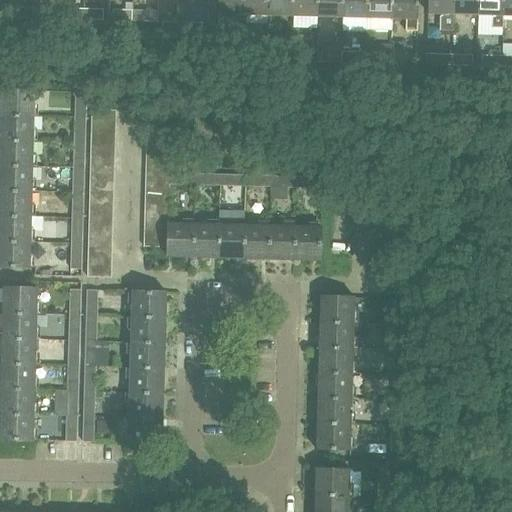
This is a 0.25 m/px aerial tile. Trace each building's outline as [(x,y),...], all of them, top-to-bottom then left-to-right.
[(218,0),(218,13),(244,14),(244,0),(218,0)] [(268,0),(244,0),(244,14),(268,15),(268,0)] [(268,0),(268,15),(293,15),(293,0),(268,0)] [(318,0),(293,0),(293,15),(318,16),(318,0)] [(318,0),(318,16),(342,17),(342,0),(318,0)] [(367,0),(342,0),(342,17),(367,18),(367,0)] [(392,0),(367,0),(367,18),(392,18),(392,0)] [(392,0),(392,18),(407,19),(407,29),(417,29),(417,0),(392,0)] [(453,31),(453,15),(453,0),(428,0),(428,14),(440,14),(439,31),(453,31)] [(478,0),(453,0),(453,15),(478,15),(478,0)] [(503,0),(478,0),(478,15),(493,16),(493,25),(503,26),(503,16),(503,0)] [(511,0),(503,0),(503,16),(511,16),(511,0)] [(14,6),(13,17),(33,17),(34,7),(14,6)] [(54,7),(34,7),(33,17),(53,18),(54,7)] [(83,19),(84,9),(64,8),(63,18),(83,19)] [(103,9),(84,9),(83,19),(103,19),(103,9)] [(113,10),(113,20),(133,20),(133,10),(113,10)] [(133,10),(133,20),(153,21),(153,11),(133,10)] [(183,23),(163,22),(162,33),(182,33),(183,23)] [(202,23),(183,23),(182,33),(202,34),(202,23)] [(243,38),(223,38),(222,50),(243,50),(243,38)] [(263,38),(243,38),(243,50),(263,50),(263,38)] [(273,39),(273,51),(292,51),(292,39),(273,39)] [(312,39),(292,39),(292,51),(312,51),(312,39)] [(391,64),(415,64),(416,54),(406,53),(407,42),(392,42),(392,53),(391,64)] [(341,62),(341,51),(322,51),(321,62),(341,62)] [(361,52),(341,51),(341,62),(361,63),(361,52)] [(392,53),(371,52),(371,63),(391,64),(392,53)] [(439,54),(427,54),(427,65),(436,65),(452,66),(452,54),(439,54)] [(473,55),(452,54),(452,66),(472,66),(473,55)] [(502,56),(482,55),(482,67),(502,67),(502,56)] [(511,56),(502,56),(502,67),(511,67),(511,56)] [(0,114),(34,115),(34,90),(0,88),(0,114)] [(85,117),(85,92),(75,91),(74,116),(85,117)] [(91,109),(91,122),(115,123),(115,110),(91,109)] [(0,139),(33,140),(34,115),(0,114),(0,139)] [(84,142),(85,117),(74,116),(73,142),(84,142)] [(114,135),(115,123),(91,122),(90,134),(114,135)] [(114,147),(114,135),(90,134),(90,146),(114,147)] [(146,138),(146,151),(170,152),(170,139),(146,138)] [(0,139),(0,164),(32,166),(33,140),(0,139)] [(83,167),(84,142),(73,142),(72,167),(83,167)] [(90,146),(90,158),(114,159),(114,147),(90,146)] [(146,151),(146,163),(170,164),(170,152),(146,151)] [(113,171),(114,159),(90,158),(89,170),(113,171)] [(169,175),(169,174),(170,164),(146,163),(145,175),(169,175)] [(0,190),(32,191),(32,166),(0,164),(0,190)] [(72,167),(72,192),(83,193),(83,167),(72,167)] [(89,182),(113,182),(113,171),(89,170),(89,182)] [(169,174),(169,175),(169,184),(194,185),(194,174),(169,174)] [(194,174),(194,185),(219,186),(219,175),(194,174)] [(145,175),(145,186),(169,187),(169,184),(169,175),(145,175)] [(236,175),(236,186),(245,186),(245,176),(236,175)] [(245,176),(245,186),(261,187),(262,176),(245,176)] [(270,187),(295,187),(296,177),(270,176),(270,187)] [(322,178),(296,177),(295,187),(322,188),(322,178)] [(113,194),(113,182),(89,182),(89,194),(113,194)] [(169,198),(169,187),(145,186),(145,198),(169,198)] [(0,190),(0,215),(31,217),(32,191),(0,190)] [(82,218),(83,193),(72,192),(71,218),(82,218)] [(112,206),(113,194),(89,194),(88,206),(112,206)] [(145,198),(144,211),(168,211),(169,198),(145,198)] [(112,218),(112,206),(88,206),(88,217),(112,218)] [(381,208),(380,220),(404,220),(405,208),(381,208)] [(168,222),(168,211),(144,211),(144,222),(168,222)] [(0,241),(30,242),(31,217),(0,215),(0,241)] [(88,229),(112,230),(112,218),(88,217),(88,229)] [(81,243),(82,218),(71,218),(70,243),(81,243)] [(380,220),(380,232),(404,233),(404,220),(380,220)] [(168,235),(168,222),(144,222),(144,234),(168,235)] [(167,257),(192,258),(193,223),(168,222),(168,235),(168,247),(167,257)] [(192,258),(217,259),(218,224),(193,223),(192,258)] [(242,259),(243,224),(218,224),(217,259),(242,259)] [(242,259),(268,260),(269,225),(243,224),(242,259)] [(268,260),(293,261),(294,226),(269,225),(268,260)] [(293,261),(320,261),(321,226),(294,226),(293,261)] [(111,242),(112,230),(88,229),(87,241),(111,242)] [(380,232),(379,244),(403,245),(404,233),(380,232)] [(143,247),(168,247),(168,235),(144,234),(143,247)] [(30,242),(0,241),(0,266),(29,267),(30,242)] [(111,242),(87,241),(87,253),(111,254),(111,242)] [(81,243),(70,243),(70,268),(80,268),(81,243)] [(403,245),(379,244),(379,256),(403,257),(403,245)] [(111,266),(111,254),(87,253),(87,265),(111,266)] [(379,256),(378,268),(403,269),(403,257),(379,256)] [(110,277),(111,266),(87,265),(86,276),(110,277)] [(378,268),(378,281),(402,281),(403,269),(378,268)] [(378,292),(402,293),(402,281),(378,281),(378,292)] [(2,313),(36,314),(37,288),(3,288),(2,313)] [(79,315),(80,290),(69,290),(68,314),(79,315)] [(96,315),(97,290),(86,290),(85,315),(96,315)] [(166,292),(131,291),(130,317),(165,318),(166,292)] [(319,296),(318,321),(353,322),(354,297),(319,296)] [(393,299),(393,323),(404,324),(404,299),(393,299)] [(36,339),(36,314),(2,313),(1,338),(36,339)] [(68,340),(79,340),(79,315),(68,314),(68,340)] [(85,315),(85,341),(95,341),(96,315),(85,315)] [(164,343),(165,318),(130,317),(129,342),(164,343)] [(318,347),(353,348),(353,322),(318,321),(318,347)] [(404,324),(393,323),(392,349),(403,349),(404,324)] [(35,364),(36,339),(1,338),(1,363),(35,364)] [(68,340),(67,365),(78,365),(79,340),(68,340)] [(84,366),(95,366),(95,341),(85,341),(84,366)] [(163,368),(164,343),(129,342),(128,367),(163,368)] [(318,347),(317,372),(352,373),(353,348),(318,347)] [(392,349),(391,374),(402,374),(403,349),(392,349)] [(1,363),(0,389),(35,389),(35,364),(1,363)] [(77,390),(78,365),(67,365),(66,390),(77,390)] [(84,366),(83,391),(94,391),(95,366),(84,366)] [(163,368),(128,367),(128,392),(163,393),(163,368)] [(317,372),(316,398),(351,398),(352,373),(317,372)] [(402,374),(391,374),(391,400),(402,400),(402,374)] [(0,413),(34,415),(35,389),(0,389),(0,397),(0,413)] [(65,416),(76,416),(77,390),(66,390),(65,416)] [(93,417),(94,391),(83,391),(82,416),(93,417)] [(162,419),(163,393),(128,392),(127,418),(162,419)] [(316,398),(316,423),(351,424),(351,398),(316,398)] [(391,400),(390,425),(401,425),(402,400),(391,400)] [(0,413),(0,439),(34,440),(34,415),(0,413)] [(76,416),(65,416),(65,440),(76,441),(76,416)] [(93,417),(82,416),(82,441),(93,441),(93,417)] [(161,444),(162,419),(127,418),(126,443),(161,444)] [(351,424),(316,423),(315,448),(350,449),(351,424)] [(389,450),(400,450),(401,425),(390,425),(389,450)] [(378,465),(378,471),(377,496),(388,496),(389,465),(378,465)] [(314,469),(313,494),(349,495),(349,470),(314,469)] [(313,494),(312,511),(348,511),(349,495),(313,494)] [(377,496),(376,511),(387,511),(388,496),(377,496)]
